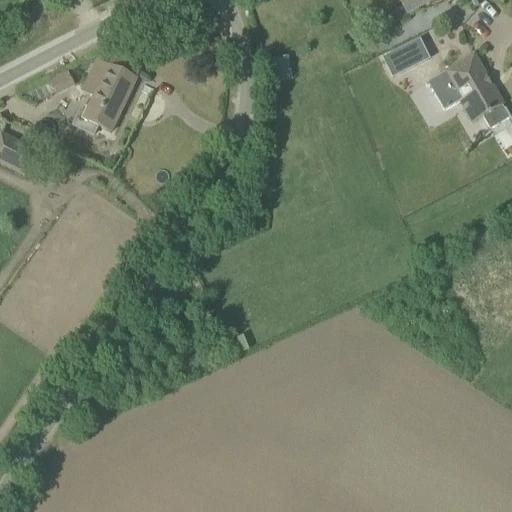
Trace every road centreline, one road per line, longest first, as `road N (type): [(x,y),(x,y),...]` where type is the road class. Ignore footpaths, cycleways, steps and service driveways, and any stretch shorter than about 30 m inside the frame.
road 1 (unclassified): [(9,511),(230,148),(244,109),(245,71),(226,0)]
road 2 (unclassified): [(0,80),(163,0)]
